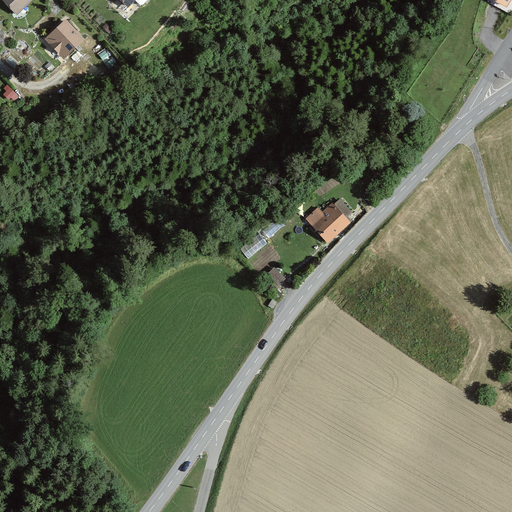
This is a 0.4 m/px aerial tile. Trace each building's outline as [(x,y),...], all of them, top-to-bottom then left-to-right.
[(0,0),(16,16),(33,0),(0,0)] [(134,0),(114,0),(125,10),(134,0)] [(88,41),(66,16),(42,36),(64,62),(88,41)] [(340,200),(335,206),(346,217),(352,211),(340,200)] [(325,216),(317,208),(304,221),(329,246),(352,223),(346,217),(335,206),(325,216)] [(249,257),(265,242),(258,233),(241,248),(249,257)] [(276,266),(266,275),(277,286),(287,276),(276,266)]
